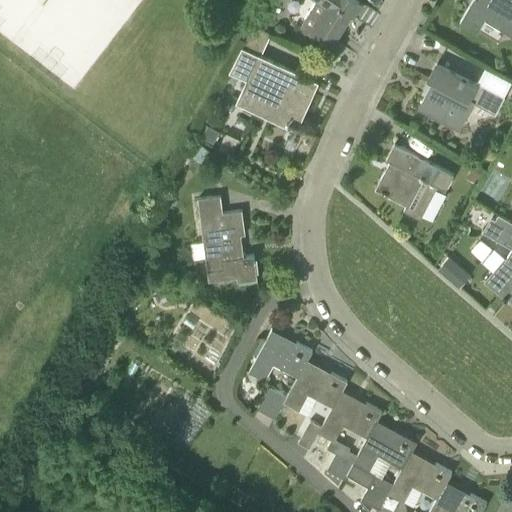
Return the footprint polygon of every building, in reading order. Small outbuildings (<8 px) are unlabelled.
[(301,27),(309,32),(331,46),(360,2),(356,0),(314,0),(317,2),(301,27)] [(511,0),(472,0),(461,21),(478,31),(485,19),(511,33),(511,0)] [(282,23),(277,24),(275,29),(277,33),(281,35),(285,34),(287,30),(286,25),(282,23)] [(271,34),(254,25),(230,72),(247,80),(238,102),(296,128),(307,104),(299,100),(302,94),(309,97),(315,84),(301,78),(303,74),(261,56),(271,34)] [(504,97),(480,83),(476,82),(476,83),(436,63),(428,79),(433,81),(419,108),(460,129),(474,103),(495,114),(504,97)] [(219,131),(208,125),(202,137),(213,143),(219,131)] [(201,164),(211,151),(198,142),(188,154),(201,164)] [(375,188),(406,205),(404,210),(420,219),(438,185),(446,190),(454,174),(395,143),(386,158),(390,160),(375,188)] [(477,182),(482,174),(473,169),(469,177),(477,182)] [(221,195),(198,198),(208,280),(237,277),(237,281),(257,279),(254,255),(243,256),(241,235),(245,235),(242,210),(223,212),(221,195)] [(169,208),(173,199),(166,196),(162,205),(169,208)] [(511,248),(507,258),(505,257),(485,281),(511,303),(511,248)] [(472,274),(452,256),(441,269),(460,287),(472,274)] [(297,376),(308,359),(312,351),(272,328),(248,371),(266,380),(275,364),(297,376)] [(297,376),(286,396),(283,401),(299,410),(308,394),(332,407),(343,390),(347,381),(308,359),(297,376)] [(100,369),(91,364),(79,388),(89,393),(100,369)] [(269,386),(264,394),(256,408),(274,418),(283,401),(286,396),(269,386)] [(382,412),(343,390),(332,407),(321,426),(318,432),(334,440),(343,424),(367,437),(377,420),(382,412)] [(99,394),(93,404),(100,408),(106,398),(99,394)] [(309,449),(318,432),(321,426),(310,420),(298,442),(309,449)] [(392,487),(380,481),(374,478),(377,471),(371,468),(378,455),(402,468),(417,442),(377,420),(367,437),(357,457),(354,462),(354,463),(347,475),(369,487),(362,500),(368,503),(380,510),(389,493),(392,487)] [(413,451),(417,442),(402,468),(392,487),(389,493),(404,501),(413,485),(437,498),(448,481),(452,472),(413,451)] [(354,463),(354,462),(357,457),(339,447),(327,469),(344,479),(347,475),(354,463)] [(481,511),(487,503),(448,481),(437,498),(428,511),(481,511)] [(241,504),(247,495),(237,490),(232,499),(241,504)]
